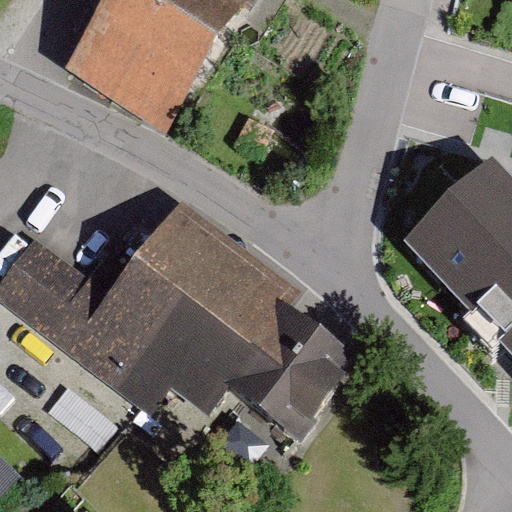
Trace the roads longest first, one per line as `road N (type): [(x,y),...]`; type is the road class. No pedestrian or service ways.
road 1 (residential): [(319,244),(0,81)]
road 2 (residential): [(511,486),(467,416),(319,244)]
road 3 (residential): [(402,0),(349,197),(319,244)]
